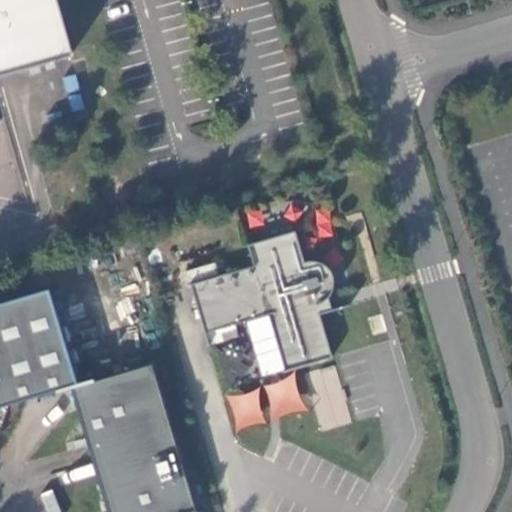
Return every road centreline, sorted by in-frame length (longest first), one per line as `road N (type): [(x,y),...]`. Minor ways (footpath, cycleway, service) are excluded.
road 1 (residential): [(374,69),(479,419),(481,476),(468,511)]
road 2 (residential): [(374,69),(511,30)]
